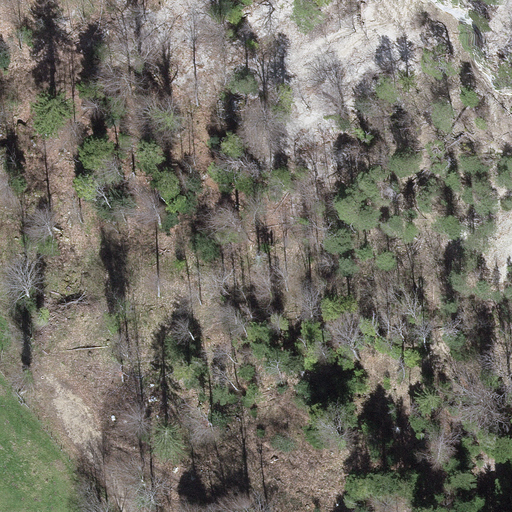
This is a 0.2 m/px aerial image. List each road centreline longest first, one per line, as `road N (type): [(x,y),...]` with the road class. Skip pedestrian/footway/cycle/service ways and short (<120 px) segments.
road 1 (track): [(86,437),(261,511)]
road 2 (track): [(127,511),(41,369)]
